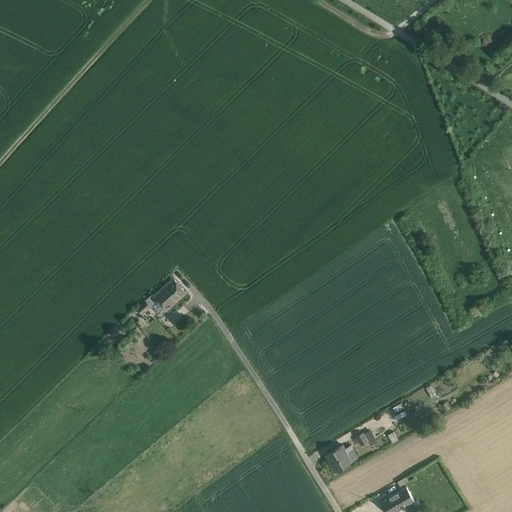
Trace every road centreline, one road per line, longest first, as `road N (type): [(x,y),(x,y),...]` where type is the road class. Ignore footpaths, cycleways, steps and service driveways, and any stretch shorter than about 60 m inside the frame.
road 1 (residential): [(340,511),(213,312),(177,272)]
road 2 (track): [(152,0),(0,167)]
